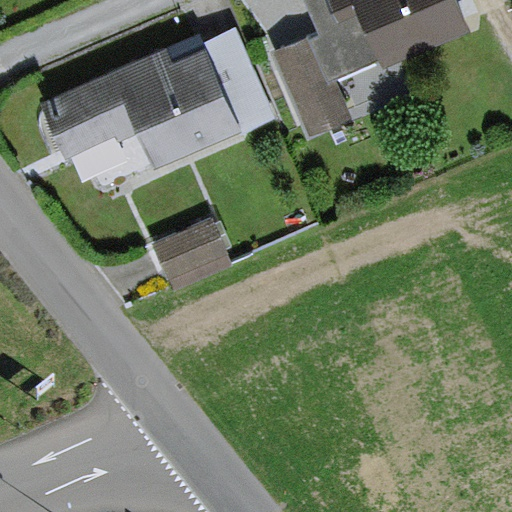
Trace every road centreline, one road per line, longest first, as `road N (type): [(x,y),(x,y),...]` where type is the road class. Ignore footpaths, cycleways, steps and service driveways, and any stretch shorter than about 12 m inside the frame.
road 1 (residential): [(0,199),(251,511)]
road 2 (residential): [(0,63),(138,0)]
